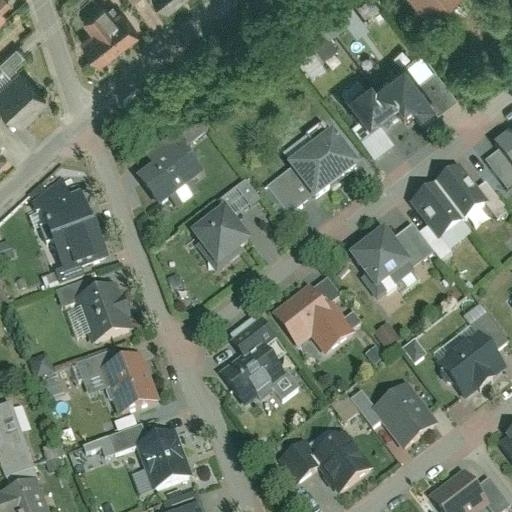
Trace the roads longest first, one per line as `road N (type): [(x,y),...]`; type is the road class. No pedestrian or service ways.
road 1 (residential): [(173,360),(511,106)]
road 2 (residential): [(81,121),(173,360)]
road 3 (residential): [(231,0),(81,121)]
road 4 (residential): [(367,511),(511,401)]
road 5 (residential): [(173,360),(223,493),(249,511)]
road 6 (residential): [(39,0),(81,121)]
